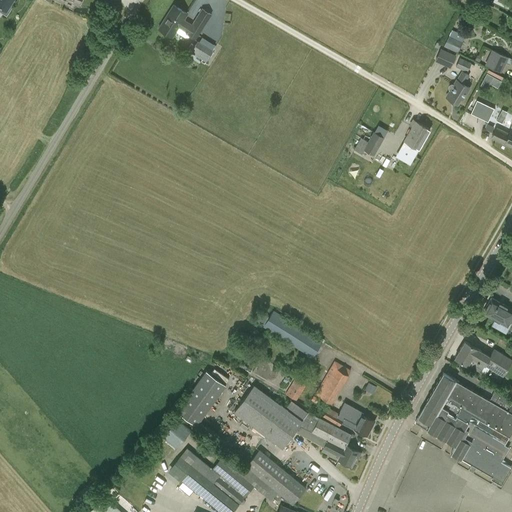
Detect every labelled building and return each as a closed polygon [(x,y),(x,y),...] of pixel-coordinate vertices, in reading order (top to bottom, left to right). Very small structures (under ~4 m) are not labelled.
[(0,0),(0,5),(6,10),(12,0),(0,0)] [(179,27),(186,32),(186,33),(196,39),(212,14),(202,8),(192,23),(184,18),(187,14),(173,5),(158,28),(172,37),(179,27)] [(458,52),(466,34),(452,28),(444,45),(458,52)] [(195,45),(192,43),(188,49),(200,58),(194,67),(200,71),(209,56),(214,60),(219,53),(214,49),(213,50),(198,41),(195,45)] [(451,67),(456,54),(441,48),(435,61),(451,67)] [(485,64),(501,72),(508,57),(492,49),(485,64)] [(467,72),(472,62),(460,57),(456,67),(467,72)] [(489,84),(500,87),(504,75),(486,70),(482,85),(488,87),(489,84)] [(469,88),(464,84),(470,75),(462,71),(457,80),(446,97),(457,103),(461,98),(462,99),(469,88)] [(471,113),(488,121),(494,108),(477,100),(471,113)] [(415,120),(404,140),(400,147),(415,155),(419,148),(419,149),(430,129),(415,120)] [(491,137),(504,143),(511,146),(511,126),(511,127),(509,133),(496,126),(491,137)] [(368,141),(361,137),(354,149),(362,153),(364,149),(374,155),(385,137),(374,131),(368,141)] [(483,312),(495,319),(492,325),(506,333),(511,322),(510,321),(511,316),(511,309),(491,298),(483,312)] [(323,341),(274,310),(263,326),(313,358),(323,341)] [(480,372),(484,365),(503,376),(511,360),(511,358),(494,348),(490,355),(465,340),(455,357),(468,365),(480,372)] [(335,360),(332,364),(315,393),(332,403),(349,374),(348,374),(351,369),(335,360)] [(196,424),(226,383),(207,369),(177,410),(196,424)] [(511,467),(501,461),(509,447),(505,444),(511,431),(511,399),(495,390),(489,400),(456,380),(457,380),(443,372),(415,422),(426,428),(428,426),(456,443),(451,451),(478,466),(477,468),(502,482),(511,467)] [(286,393),(297,400),(306,384),(295,377),(286,393)] [(365,389),(374,393),(377,386),(369,382),(365,389)] [(329,451),(339,457),(338,460),(351,466),(359,451),(346,445),(351,435),(308,411),(302,419),(254,384),(233,412),(282,448),(295,431),(323,447),(321,451),(327,454),(329,451)] [(375,420),(362,414),(363,411),(345,401),(339,412),(328,406),(323,416),(340,425),(341,422),(367,435),(375,420)] [(176,417),(161,435),(175,447),(190,429),(176,417)] [(189,448),(172,468),(181,476),(180,478),(194,489),(221,511),(232,511),(239,504),(254,485),(267,496),(273,489),(245,465),(241,471),(230,462),(222,456),(212,468),(189,448)] [(260,448),(245,465),(273,489),(277,492),(292,505),(306,487),(260,448)]
